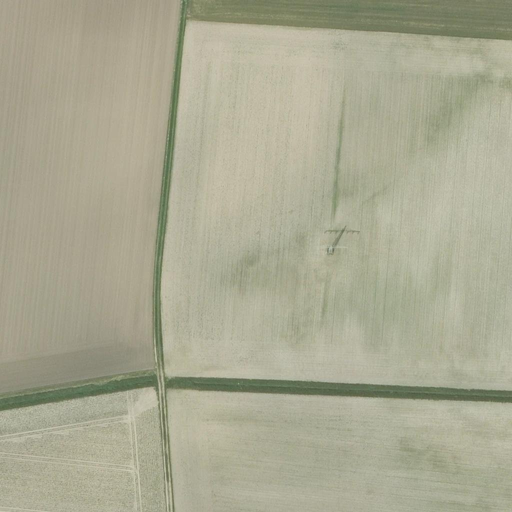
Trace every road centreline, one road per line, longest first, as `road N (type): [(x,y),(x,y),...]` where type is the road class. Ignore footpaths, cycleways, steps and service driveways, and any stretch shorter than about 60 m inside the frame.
road 1 (track): [(166,511),(154,308),(184,0)]
road 2 (track): [(511,36),(182,17)]
